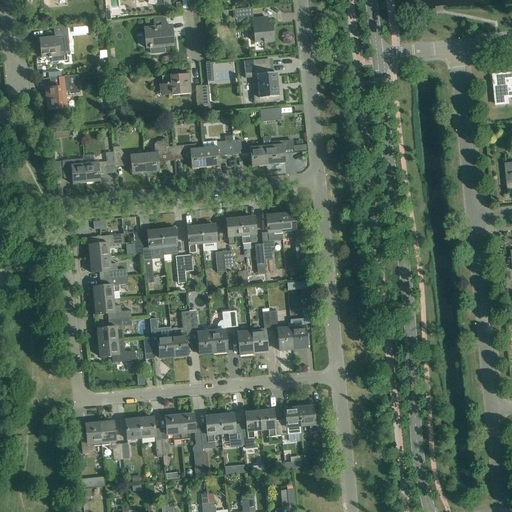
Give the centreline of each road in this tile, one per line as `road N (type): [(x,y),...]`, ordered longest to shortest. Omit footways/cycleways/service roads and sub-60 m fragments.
road 1 (tertiary): [(430,511),(415,439),(408,306),(377,54)]
road 2 (residential): [(83,396),(63,209),(320,179)]
road 3 (residential): [(83,396),(339,377)]
road 4 (residential): [(339,377),(320,179)]
road 5 (residential): [(492,408),(473,217)]
road 6 (residential): [(320,179),(302,0)]
road 7 (residential): [(473,217),(456,47)]
road 8 (residential): [(352,511),(339,377)]
